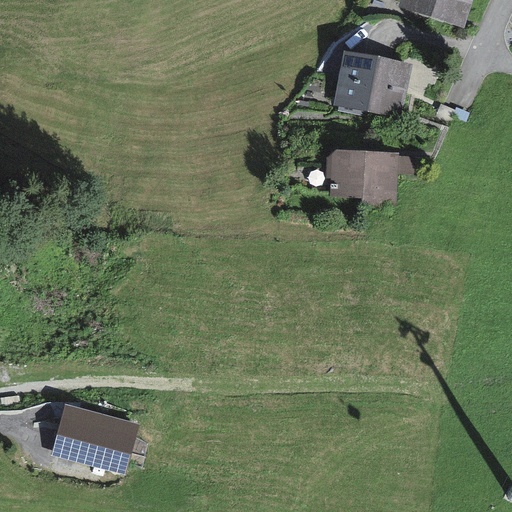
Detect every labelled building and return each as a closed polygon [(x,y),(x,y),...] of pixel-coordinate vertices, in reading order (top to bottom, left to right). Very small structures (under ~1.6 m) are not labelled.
[(437,0),(406,0),(405,5),(433,15),(437,0)] [(468,0),(437,0),(433,15),(461,24),(468,0)] [(378,63),(349,57),(340,103),(369,108),(378,63)] [(407,69),(378,63),(369,108),(398,114),(407,69)] [(396,151),(348,150),(348,191),(396,192),(396,151)] [(67,408),(55,453),(123,472),(136,427),(67,408)]
